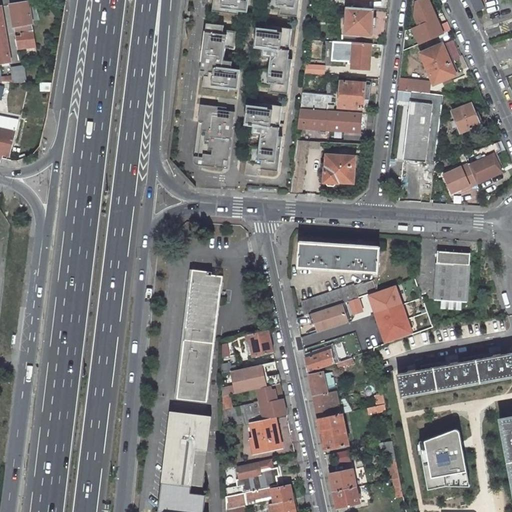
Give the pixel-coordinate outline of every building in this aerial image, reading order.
[(231,172),(253,0),(227,0),(206,169),(231,172)] [(263,0),(262,17),(293,19),(295,0),(263,0)] [(29,2),(11,5),(15,27),(26,25),(26,28),(27,33),(22,34),(22,36),(17,36),(18,49),(36,47),(32,21),(30,7),(29,2)] [(1,6),(0,6),(0,62),(11,61),(7,37),(1,6)] [(38,6),(30,7),(32,21),(40,20),(38,6)] [(374,8),(347,6),(345,34),(372,36),(374,8)] [(251,90),(284,94),(292,35),(259,32),(251,90)] [(369,70),(371,43),(353,42),(351,69),(369,70)] [(446,43),(442,45),(449,61),(453,60),(446,43)] [(442,45),(421,53),(434,84),(442,80),(451,76),(455,75),(453,70),(457,69),(453,60),(449,61),(442,45)] [(324,74),(325,66),(310,65),(309,73),(324,74)] [(12,77),(13,82),(27,82),(24,66),(11,68),(12,77)] [(366,83),(341,81),(339,107),(363,109),(364,107),(366,83)] [(302,92),(300,109),(327,111),(328,105),(331,105),(332,95),(302,92)] [(435,163),(443,95),(412,92),(404,159),(435,163)] [(475,112),(471,103),(452,111),(461,132),(483,123),(478,111),(475,112)] [(242,174),(274,177),(283,107),(251,104),(242,174)] [(366,131),(368,114),(327,111),(300,109),(290,193),(302,194),(307,155),(302,154),(303,145),(307,146),(309,128),(366,131)] [(18,121),(0,117),(0,128),(15,132),(18,121)] [(0,128),(0,157),(2,158),(3,155),(9,156),(15,132),(0,128)] [(478,161),(469,165),(477,183),(502,172),(494,154),(506,149),(502,140),(473,150),(478,161)] [(355,156),(327,154),(326,167),(325,167),(324,182),(325,182),(325,183),(328,185),(334,186),(336,183),(338,183),(338,182),(347,182),(347,173),(354,174),(355,156)] [(468,163),(444,174),(452,193),(469,185),(470,187),(477,183),(469,165),(468,163)] [(298,266),(378,272),(380,247),(300,241),(298,266)] [(438,251),(434,300),(441,300),(441,308),(461,309),(461,302),(467,302),(470,253),(438,251)] [(198,291),(190,290),(178,393),(208,397),(221,285),(222,285),(223,276),(212,274),(212,271),(207,271),(207,274),(201,273),(198,291)] [(201,273),(192,272),(190,290),(198,291),(201,273)] [(302,301),(305,316),(309,314),(315,312),(341,303),(344,302),(374,292),(375,280),(355,286),(354,284),(302,301)] [(423,298),(410,302),(417,322),(429,318),(423,298)] [(315,312),(309,314),(312,324),(315,323),(317,322),(320,331),(351,321),(348,312),(344,313),(341,303),(315,312)] [(350,324),(355,337),(363,334),(358,321),(350,324)] [(249,337),(253,356),(274,351),(269,330),(249,335),(249,334),(246,335),(246,338),(249,337)] [(344,345),(342,342),(305,355),(306,358),(344,345)] [(344,345),(306,358),(309,372),(348,358),(344,345)] [(402,397),(511,376),(511,352),(501,355),(501,354),(494,355),(494,356),(459,363),(458,362),(451,363),(452,364),(416,371),(416,370),(409,371),(409,372),(398,374),(402,397)] [(237,354),(222,357),(222,372),(232,370),(240,369),(237,354)] [(223,387),(223,396),(236,393),(250,390),(267,386),(281,383),(278,374),(268,376),(265,377),(262,364),(240,369),(232,370),(235,384),(223,387)] [(321,372),(309,375),(313,395),(326,392),(325,389),(322,374),(321,372)] [(332,372),(322,374),(325,389),(336,387),(334,377),(331,378),(331,375),(333,374),(332,372)] [(254,403),(223,409),(224,427),(251,422),(275,417),(287,414),(281,383),(267,386),(250,390),(252,399),(257,398),(256,392),(258,391),(260,402),(254,403)] [(326,392),(313,395),(318,418),(341,413),(343,413),(342,412),(340,413),(336,390),(326,392)] [(385,404),(367,408),(368,414),(386,410),(385,404)] [(210,417),(172,412),(160,511),(155,511),(154,511),(202,511),(205,495),(201,495),(210,417)] [(341,413),(318,418),(325,449),(349,444),(343,413),(341,413)] [(511,416),(500,419),(511,484),(511,416)] [(258,451),(281,446),(275,417),(251,422),(255,439),(258,451)] [(461,432),(420,441),(430,492),(450,487),(474,486),(461,432)] [(399,477),(392,441),(384,443),(391,479),(393,479),(399,477)] [(240,479),(251,476),(250,474),(261,471),(273,469),(271,460),(237,468),(240,479)] [(353,469),(330,474),(334,491),(356,487),(353,469)] [(403,496),(399,477),(393,479),(397,498),(398,497),(403,496)] [(226,511),(295,511),(290,485),(272,489),(272,486),(244,492),(228,496),(226,496),(226,511)] [(242,485),(227,488),(228,496),(244,492),(242,485)] [(356,487),(334,491),(337,508),(360,503),(359,497),(361,497),(361,493),(358,494),(356,487)]
